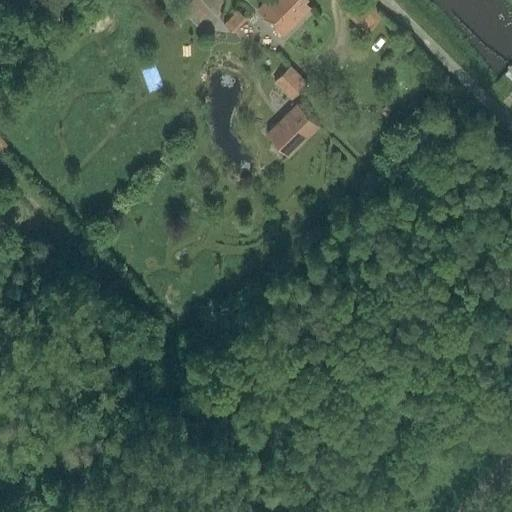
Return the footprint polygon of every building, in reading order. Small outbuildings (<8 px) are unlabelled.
[(284,35),(310,8),(304,2),(305,0),(268,0),(258,10),(284,35)] [(364,0),(354,0),(345,9),(368,32),(382,18),(364,0)] [(234,31),(247,19),(239,10),(226,23),(234,31)] [(307,84),(290,68),(274,84),(291,101),(307,84)] [(296,103),(267,132),(290,155),(319,125),(296,103)]
